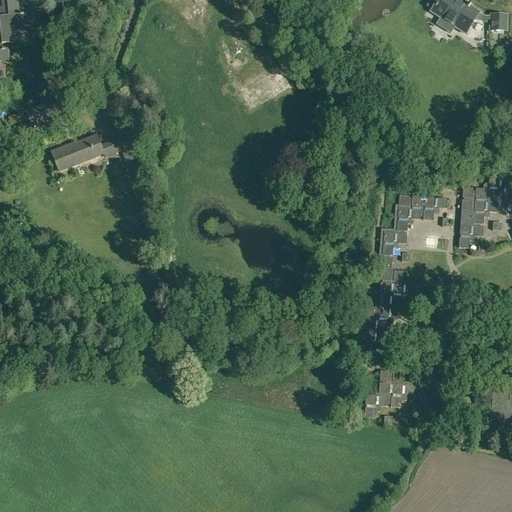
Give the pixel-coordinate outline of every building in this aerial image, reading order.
[(6,0),(7,7),(8,16),(18,15),(16,0),(6,0)] [(437,0),(430,12),(440,18),(436,25),(451,34),(455,28),(465,34),(475,19),(479,14),(479,13),(467,6),(458,0),(437,0)] [(0,16),(0,34),(1,44),(11,43),(13,42),(12,28),(40,25),(39,13),(25,14),(20,15),(18,15),(8,16),(0,16)] [(490,15),(490,23),(490,33),(507,33),(507,15),(490,15)] [(251,50),(249,39),(246,26),(233,28),(237,50),(244,48),(245,51),(251,50)] [(206,62),(206,79),(228,79),(228,81),(229,81),(229,79),(235,79),(235,81),(236,81),(237,81),(237,91),(242,91),(251,91),(251,94),(249,94),(249,103),(249,110),(256,110),(256,113),(258,113),(258,109),(263,109),(263,103),(267,103),(268,102),(266,102),(266,98),(268,98),(271,98),(271,64),(263,64),(263,54),(248,54),(248,51),(236,51),(236,48),(235,48),(235,51),(230,51),(230,48),(228,48),(228,55),(217,55),(217,62),(206,62)] [(0,62),(8,61),(7,49),(0,49),(0,62)] [(11,126),(28,120),(31,128),(65,115),(64,112),(59,103),(57,98),(24,112),(12,116),(8,117),(11,126)] [(57,151),(50,154),(52,157),(59,174),(86,162),(112,151),(118,163),(121,170),(140,162),(141,164),(142,164),(122,118),(121,118),(122,120),(104,128),(107,135),(100,139),(97,132),(90,136),(86,137),(85,134),(76,138),(75,136),(74,136),(77,142),(69,146),(71,151),(63,155),(61,149),(57,151)] [(320,174),(309,186),(317,193),(328,181),(320,174)] [(489,177),(489,184),(485,184),(483,185),(483,190),(476,189),(475,192),(473,192),(473,189),(463,188),(462,210),(460,225),(460,236),(461,236),(460,239),(459,239),(459,248),(469,249),(469,242),(475,242),(475,237),(482,237),(483,227),(480,227),(480,225),(483,225),(484,218),(489,218),(489,213),(497,213),(498,193),(503,194),(504,189),(511,189),(511,179),(489,177)] [(366,317),(366,320),(365,320),(364,330),(366,330),(365,332),(364,332),(363,342),(364,342),(364,345),(363,345),(362,355),(372,356),(373,348),(378,348),(379,344),(386,344),(387,334),(385,334),(385,332),(387,332),(387,324),(392,325),(393,320),(401,320),(401,310),(400,310),(400,307),(401,308),(402,300),(407,301),(407,295),(415,296),(415,286),(405,285),(405,286),(403,286),(403,285),(401,285),(401,282),(403,283),(403,272),(395,271),(395,269),(392,268),(392,258),(390,258),(390,256),(392,257),(393,249),(398,249),(399,244),(406,245),(407,234),(404,234),(404,232),(407,232),(407,224),(412,225),(413,220),(420,220),(423,220),(423,221),(433,221),(433,214),(439,214),(439,209),(446,210),(447,200),(437,199),(434,199),(425,198),(424,200),(422,200),(422,198),(412,197),(412,198),(409,198),(409,197),(400,196),(399,205),(395,205),(393,230),(381,230),(378,270),(381,270),(380,280),(382,281),(381,283),(380,283),(379,293),(381,293),(380,296),(379,296),(379,305),(376,305),(375,308),(366,307),(365,317),(366,317)] [(443,219),(443,227),(450,228),(451,220),(443,219)] [(493,223),(493,231),(501,232),(501,224),(493,223)] [(28,254),(46,263),(55,248),(44,242),(41,247),(34,243),(28,254)] [(479,247),(478,255),(486,256),(487,248),(479,247)] [(403,254),(402,262),(410,263),(410,255),(403,254)] [(41,289),(22,277),(13,292),(32,304),(41,289)] [(178,287),(177,298),(192,300),(198,301),(200,290),(178,287)] [(416,350),(412,355),(419,359),(422,354),(416,350)] [(383,354),(382,361),(390,362),(390,354),(383,354)] [(380,412),(381,407),(388,408),(388,406),(391,407),(400,408),(401,401),(406,401),(407,396),(414,397),(414,394),(416,394),(416,397),(427,397),(427,392),(429,392),(429,390),(433,391),(433,385),(439,386),(440,376),(431,375),(431,376),(428,376),(428,375),(418,374),(417,384),(403,383),(403,373),(393,372),(393,374),(390,374),(390,372),(380,371),(380,381),(382,382),(382,384),(379,384),(379,393),(376,393),(376,396),(366,396),(366,405),(366,408),(365,408),(364,418),(374,419),(375,412),(380,412)] [(511,391),(510,391),(510,394),(506,394),(506,391),(493,390),(491,420),(497,421),(497,431),(507,432),(511,431),(511,391)] [(436,396),(436,403),(444,404),(444,396),(436,396)] [(384,417),(384,425),(392,425),(392,417),(384,417)]
